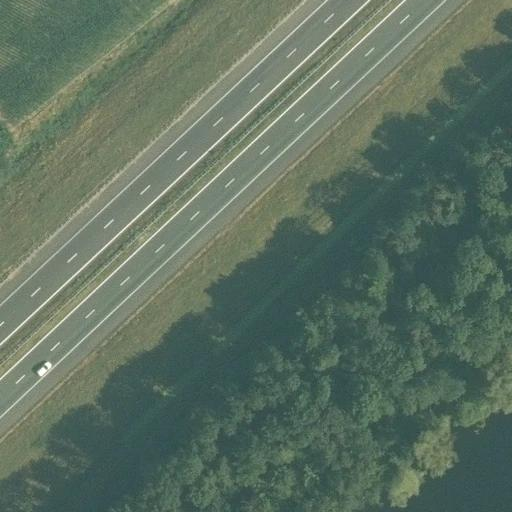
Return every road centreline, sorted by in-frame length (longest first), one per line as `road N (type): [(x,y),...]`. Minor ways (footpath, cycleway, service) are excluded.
road 1 (motorway): [(0,391),(422,0)]
road 2 (motorway): [(346,0),(0,320)]
